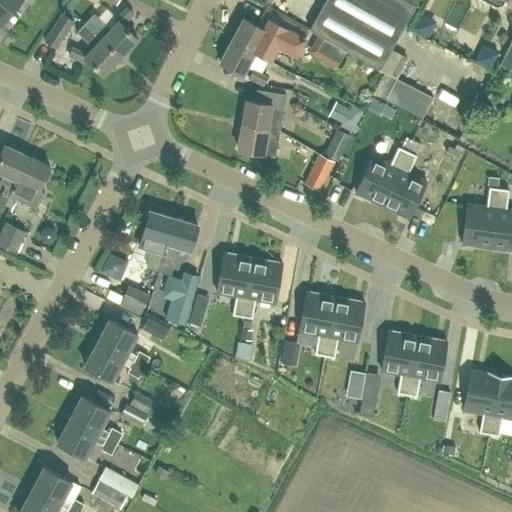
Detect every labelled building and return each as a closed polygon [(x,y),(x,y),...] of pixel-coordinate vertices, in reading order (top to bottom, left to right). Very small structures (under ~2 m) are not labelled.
[(0,0),(0,24),(20,0),(0,0)] [(78,0),(68,0),(66,4),(71,10),(78,0)] [(323,36),(345,49),(379,69),(384,71),(373,93),(421,118),(433,97),(396,78),(408,58),(391,48),(416,4),(408,0),(324,0),(308,28),(323,36)] [(101,38),(120,56),(137,37),(122,24),(133,13),(127,7),(116,18),(118,21),(110,28),(94,12),(84,23),(101,38)] [(74,21),(61,13),(43,40),(56,49),(74,21)] [(270,58),(277,43),(296,53),(307,33),(271,14),(263,28),(243,17),(231,39),(254,51),(271,60),(271,59),(270,58)] [(103,74),(120,56),(101,38),(84,23),(76,31),(93,47),(87,54),(72,47),(69,55),(84,62),(86,58),(103,74)] [(338,61),(345,49),(323,36),(316,48),(338,61)] [(242,73),(254,51),(231,39),(219,61),(242,73)] [(511,70),(511,39),(499,64),(511,70)] [(490,67),(498,52),(482,44),(474,59),(490,67)] [(262,86),(268,76),(252,68),(247,78),(262,86)] [(275,129),(279,131),(285,94),(257,89),(255,100),(246,99),(241,123),(275,129)] [(372,98),(366,110),(376,115),(381,103),(372,98)] [(341,118),(336,128),(350,135),(355,126),(341,118)] [(274,155),(279,131),(275,129),(241,123),(237,148),(261,152),(260,152),(274,155)] [(337,161),(350,135),(336,128),(323,153),(337,161)] [(11,187),(27,155),(4,144),(0,153),(0,170),(3,173),(0,180),(0,182),(5,185),(11,187)] [(382,204),(407,150),(398,145),(390,163),(372,155),(355,191),(382,204)] [(407,150),(382,204),(409,217),(426,180),(408,171),(416,154),(407,150)] [(5,185),(2,193),(14,198),(14,196),(35,206),(43,189),(39,188),(42,181),(43,181),(47,180),(51,172),(49,169),(48,168),(49,165),(27,155),(11,187),(5,185)] [(305,182),(319,189),(333,162),(318,155),(305,182)] [(491,246),(498,187),(488,186),(486,205),(466,203),(461,243),(491,246)] [(498,187),(491,246),(511,249),(511,208),(506,207),(508,188),(498,187)] [(0,196),(0,201),(10,206),(14,198),(2,193),(0,196)] [(158,269),(173,217),(149,210),(142,235),(154,238),(146,266),(158,269)] [(197,224),(173,217),(158,269),(158,270),(170,273),(178,246),(190,249),(197,224)] [(0,235),(0,244),(17,252),(26,230),(6,221),(0,235)] [(48,250),(56,234),(43,227),(35,244),(48,250)] [(115,248),(109,268),(128,275),(135,255),(115,248)] [(242,315),(252,257),(223,251),(216,291),(235,295),(232,314),(242,315)] [(252,257),(242,315),(252,317),(255,298),(274,302),(282,262),(252,257)] [(172,298),(165,319),(183,324),(197,277),(184,273),(176,299),(172,298)] [(139,315),(148,293),(128,284),(118,306),(139,315)] [(207,324),(216,292),(205,288),(195,320),(207,324)] [(324,354),(335,296),(305,290),(298,330),(317,334),(314,353),(324,354)] [(335,296),(324,354),(334,356),(337,337),(357,341),(364,301),(335,296)] [(109,318),(96,341),(143,366),(149,356),(138,350),(136,354),(128,350),(137,333),(109,318)] [(147,318),(141,328),(151,333),(156,323),(147,318)] [(241,328),(239,338),(250,340),(252,330),(241,328)] [(406,393),(417,335),(388,329),(381,369),(400,373),(396,391),(406,393)] [(417,335),(406,393),(416,395),(420,376),(439,380),(446,340),(417,335)] [(138,377),(143,366),(96,341),(84,364),(112,379),(121,362),(129,367),(127,371),(138,377)] [(478,431),(488,433),(499,374),(470,369),(463,408),(482,412),(478,431)] [(511,376),(499,374),(488,433),(498,434),(502,416),(511,417),(511,376)] [(441,413),(462,414),(463,385),(442,385),(441,413)] [(146,413),(153,401),(135,391),(129,403),(146,413)] [(69,418),(116,443),(121,433),(110,427),(108,431),(100,427),(109,410),(81,394),(69,418)] [(147,414),(125,403),(120,414),(141,425),(147,414)] [(111,453),(116,443),(69,418),(56,441),(85,456),(94,439),(102,443),(100,447),(111,453)] [(443,445),(441,452),(453,454),(455,447),(443,445)] [(71,480),(43,465),(31,489),(74,511),(79,511),(84,504),(72,498),(70,502),(62,498),(71,480)] [(130,496),(137,483),(105,466),(98,479),(130,496)] [(120,506),(125,496),(97,481),(91,491),(120,506)] [(74,511),(31,489),(18,511),(54,511),(56,510),(59,511),(74,511)]
